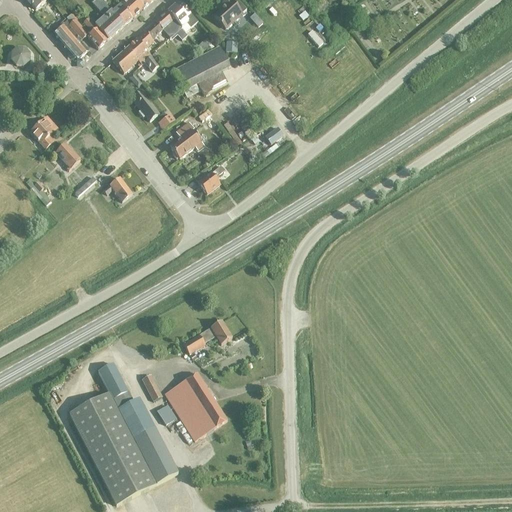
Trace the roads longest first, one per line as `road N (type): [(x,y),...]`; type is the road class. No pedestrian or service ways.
road 1 (secondary): [(0,381),(244,242),(511,69)]
road 2 (unclassified): [(292,511),(287,293),(298,256),(325,225),(511,105)]
road 3 (unclassified): [(495,0),(203,235)]
road 4 (residential): [(0,352),(203,235)]
road 5 (track): [(292,507),(511,502)]
road 6 (residential): [(203,235),(76,80)]
